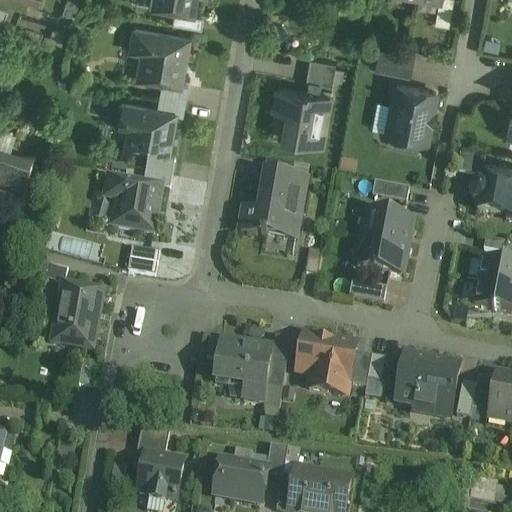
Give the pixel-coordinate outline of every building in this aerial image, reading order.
[(158,0),(157,7),(152,6),(151,8),(194,16),(194,14),(190,13),(192,0),(158,0)] [(454,0),(440,0),(441,1),(439,1),(435,25),(450,27),(454,0)] [(0,8),(0,33),(8,11),(0,8)] [(189,39),(135,30),(131,51),(149,54),(144,78),(139,77),(139,79),(163,83),(181,87),(181,85),(177,84),(181,64),(185,65),(189,39)] [(415,54),(380,47),(375,71),(410,78),(415,54)] [(336,64),(313,60),(309,83),(332,87),(336,64)] [(181,87),(163,83),(160,97),(185,101),(187,89),(189,90),(189,87),(181,85),(181,87)] [(436,93),(397,86),(388,134),(396,136),(419,140),(427,142),(436,93)] [(331,96),(305,92),(304,93),(278,89),(275,110),(288,112),(284,139),(322,146),(327,116),(325,116),(329,98),(331,98),(331,96)] [(185,101),(160,97),(158,111),(176,114),(176,115),(184,117),(184,114),(183,113),(185,101)] [(158,111),(122,104),(118,125),(135,128),(131,153),(126,152),(125,154),(149,158),(168,161),(168,160),(168,159),(164,159),(168,139),(172,140),(176,115),(176,114),(158,111)] [(419,140),(396,136),(393,148),(417,152),(419,140)] [(486,153),(462,148),(457,173),(480,177),(482,164),(484,164),(484,159),(486,153)] [(0,150),(0,192),(23,201),(23,202),(24,202),(38,163),(0,150)] [(168,161),(149,158),(147,172),(172,176),(174,164),(175,164),(176,161),(168,160),(168,161)] [(295,166),(267,161),(265,175),(292,180),(295,166)] [(511,169),(482,164),(480,177),(478,184),(472,188),(471,196),(475,203),(479,204),(477,212),(503,217),(506,222),(511,222),(511,169)] [(172,176),(147,172),(144,185),(163,189),(163,190),(171,191),(171,188),(170,188),(172,176)] [(292,180),(265,175),(265,176),(270,177),(263,215),(245,212),(241,234),(262,238),(262,239),(268,240),(269,238),(284,241),(286,234),(297,236),(307,183),(292,180)] [(144,185),(109,179),(105,200),(117,202),(113,228),(155,236),(163,190),(163,189),(144,185)] [(410,190),(376,184),(373,198),(407,204),(410,190)] [(412,221),(368,213),(363,241),(407,249),(412,221)] [(511,245),(486,240),(484,252),(511,256),(511,245)] [(407,249),(363,241),(358,268),(402,277),(407,249)] [(323,254),(310,252),(306,275),(318,278),(323,254)] [(504,263),(484,259),(483,265),(483,266),(481,278),(480,284),(511,289),(511,264),(504,263)] [(387,290),(353,283),(350,298),(384,304),(387,290)] [(511,289),(480,284),(478,289),(479,290),(476,302),(475,308),(494,312),(501,313),(511,315),(511,289)] [(63,286),(55,329),(60,330),(59,332),(67,333),(64,347),(94,352),(105,293),(63,286)] [(357,348),(305,338),(299,374),(312,377),(309,392),(347,399),(349,387),(355,355),(357,348)] [(222,341),(210,339),(207,360),(219,362),(222,343),(222,341)] [(273,351),(222,343),(219,362),(215,383),(246,388),(243,403),(265,407),(267,390),(272,360),(273,351)] [(373,359),(355,355),(349,387),(367,390),(368,382),(373,359)] [(443,364),(405,357),(397,404),(452,415),(460,372),(443,368),(443,364)] [(386,361),(373,359),(368,382),(382,385),(386,361)] [(288,363),(272,360),(267,390),(283,392),(288,363)] [(511,379),(497,377),(490,414),(489,420),(511,424),(511,379)] [(496,382),(479,379),(477,387),(473,411),(490,414),(496,382)] [(477,387),(463,385),(457,418),(471,421),(473,411),(477,387)] [(170,434),(142,431),(137,455),(146,457),(146,456),(165,459),(170,434)] [(288,450),(271,448),(267,471),(268,471),(267,478),(283,481),(283,478),(288,450)] [(253,455),(237,452),(234,465),(251,468),(253,455)] [(165,459),(146,456),(146,457),(139,496),(150,498),(150,501),(165,504),(165,501),(177,503),(185,463),(165,459)] [(234,465),(222,462),(217,492),(230,494),(229,500),(259,506),(263,484),(265,485),(267,478),(268,471),(267,471),(251,468),(234,465)] [(346,511),(352,480),(297,470),(295,480),(289,511),(346,511)] [(289,511),(295,480),(283,478),(283,481),(277,511),(289,511)] [(496,490),(474,485),(471,501),(494,505),(496,490)]
